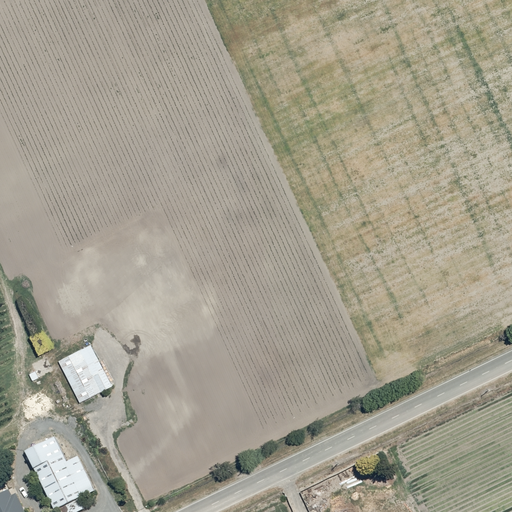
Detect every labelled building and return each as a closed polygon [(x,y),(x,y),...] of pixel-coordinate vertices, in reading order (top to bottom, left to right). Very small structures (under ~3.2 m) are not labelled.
[(139,299),(134,289),(125,294),(130,303),(139,299)] [(168,325),(155,302),(123,320),(136,343),(168,325)] [(99,407),(93,395),(112,385),(90,344),(58,361),(78,400),(86,414),(99,407)] [(77,511),(86,508),(81,497),(95,490),(78,455),(67,460),(55,436),(25,451),(52,505),(55,511),(77,511)] [(0,493),(0,511),(26,511),(16,490),(14,486),(0,493)]
